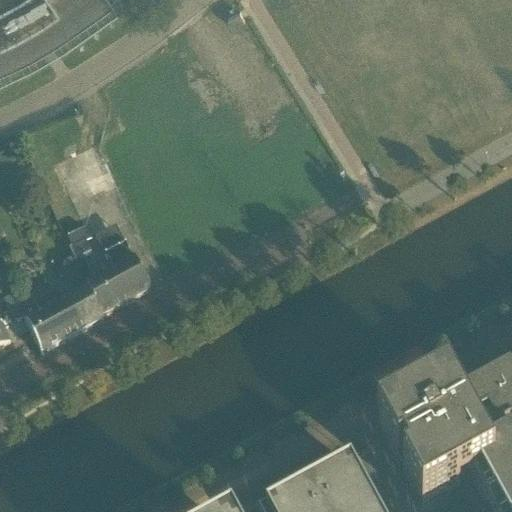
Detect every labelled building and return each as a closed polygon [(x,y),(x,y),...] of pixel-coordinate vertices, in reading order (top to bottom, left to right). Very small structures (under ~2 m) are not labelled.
[(0,0),(0,63),(29,50),(26,43),(34,38),(38,45),(49,38),(45,32),(53,27),(58,33),(105,0),(0,0)] [(240,12),(227,20),(231,28),(244,21),(240,12)] [(176,83),(105,122),(127,163),(147,152),(147,151),(151,149),(153,152),(161,165),(160,165),(163,170),(181,203),(183,208),(184,208),(191,221),(192,223),(187,226),(186,226),(151,245),(173,285),(213,263),(211,259),(220,254),(222,258),(253,241),(212,165),(219,161),(176,83)] [(35,175),(39,184),(66,239),(67,239),(71,248),(69,248),(75,261),(74,261),(87,290),(102,319),(126,306),(105,266),(101,267),(106,276),(95,282),(83,257),(90,254),(86,244),(91,242),(56,166),(35,175)] [(108,263),(105,266),(126,306),(151,293),(143,278),(137,267),(128,253),(125,247),(115,228),(95,239),(100,249),(102,251),(108,263)] [(87,290),(68,301),(85,332),(103,322),(102,319),(87,290)] [(42,356),(85,332),(68,301),(64,303),(58,292),(35,305),(41,315),(26,324),(42,356)] [(4,302),(10,313),(17,308),(12,298),(4,302)] [(17,308),(10,313),(15,324),(23,320),(17,308)] [(0,326),(0,350),(10,345),(0,326)] [(511,511),(511,371),(506,375),(502,372),(498,373),(495,377),(495,381),(457,402),(450,388),(378,427),(388,446),(390,449),(422,507),(459,487),(472,480),(489,509),(486,511),(511,511)] [(374,511),(350,467),(266,511),(374,511)]
